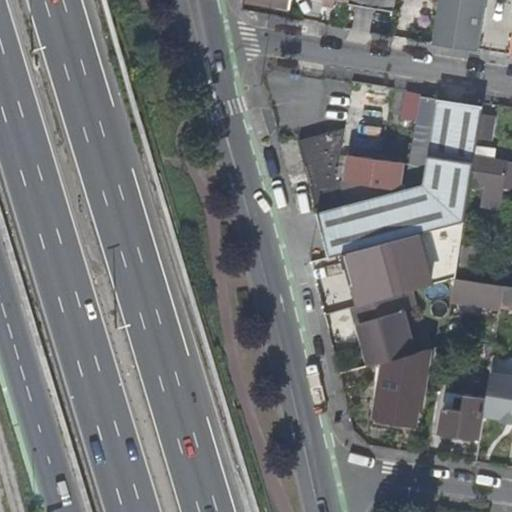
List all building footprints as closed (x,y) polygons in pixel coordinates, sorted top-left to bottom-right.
[(350,0),(351,3),(395,10),(396,0),(350,0)] [(487,0),(441,0),(434,42),(479,49),(487,0)] [(400,117),(416,120),(420,95),(421,93),(404,90),(400,117)] [(416,120),(405,189),(383,186),(346,180),(337,178),(343,145),(345,127),(299,140),(320,211),(318,211),(331,256),(343,251),(404,236),(422,232),(446,225),(465,220),(471,183),(475,157),(477,145),(483,105),(420,95),(416,120)] [(496,148),(477,145),(475,157),(494,160),(496,148)] [(350,153),(346,180),(383,186),(384,180),(400,183),(403,162),(350,153)] [(511,162),(494,160),(475,157),(471,183),(486,185),(483,205),(500,208),(503,188),(511,189),(511,162)] [(404,236),(343,251),(356,303),(402,292),(434,284),(422,232),(404,236)] [(462,264),(478,267),(481,248),(465,245),(462,264)] [(480,267),(478,267),(462,264),(458,263),(456,277),(478,281),(480,267)] [(494,289),(504,291),(506,285),(478,281),(456,277),(452,300),(480,305),(482,292),(491,293),(494,289)] [(511,306),(511,285),(506,285),(504,291),(502,305),(511,306)] [(415,353),(402,292),(356,303),(371,365),(386,361),(376,419),(414,425),(417,406),(419,407),(428,349),(415,353)] [(511,374),(491,371),(487,396),(484,414),(502,417),(501,419),(511,421),(511,374)] [(440,428),(481,436),(484,414),(487,396),(465,392),(462,408),(444,405),(440,428)]
